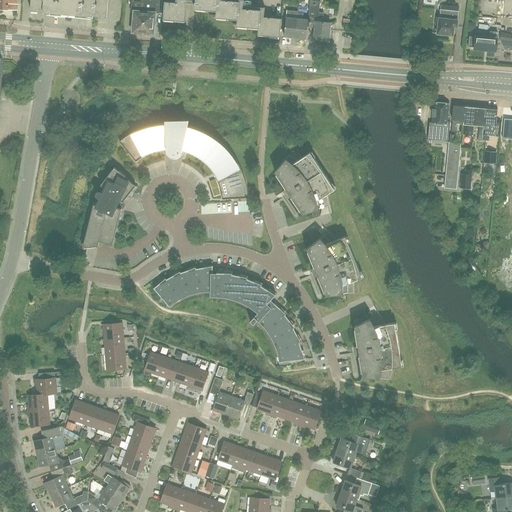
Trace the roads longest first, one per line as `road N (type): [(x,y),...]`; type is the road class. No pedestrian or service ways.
road 1 (residential): [(278,268),(212,247),(184,250),(124,281),(11,262)]
road 2 (tertiary): [(426,77),(154,54)]
road 3 (residential): [(11,262),(46,51)]
road 4 (residential): [(30,511),(10,456),(1,358)]
road 5 (residential): [(305,454),(178,407)]
road 6 (residential): [(178,407),(138,392),(91,389),(80,346)]
road 7 (residential): [(337,382),(319,324),(278,268)]
